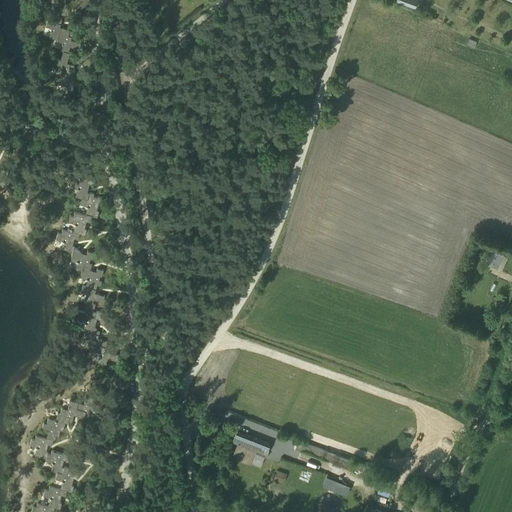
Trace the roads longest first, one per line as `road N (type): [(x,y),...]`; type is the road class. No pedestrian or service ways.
road 1 (unclassified): [(224,0),(129,80),(143,221),(182,389)]
road 2 (unclassified): [(353,0),(258,274),(182,389)]
road 3 (unclassified): [(182,389),(197,511)]
